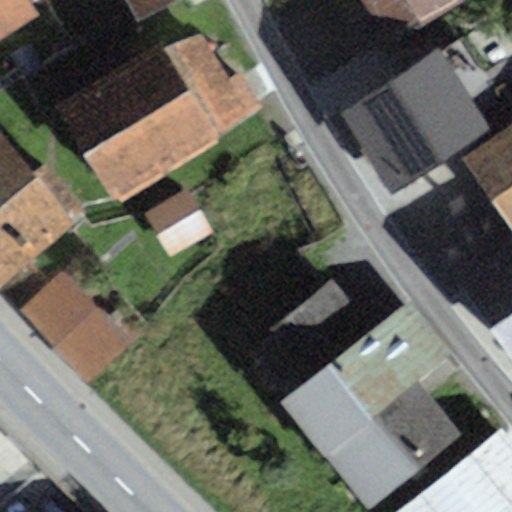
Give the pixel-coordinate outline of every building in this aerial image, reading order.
[(0,0),(0,36),(33,16),(23,0),(0,0)] [(132,0),(140,15),(168,0),(132,0)] [(364,0),(387,37),(419,18),(423,27),(464,0),(364,0)] [(164,48),(160,43),(60,106),(115,197),(264,112),(240,70),(227,77),(202,34),(164,48)] [(457,38),(341,113),(391,190),(507,114),(457,38)] [(511,125),(465,156),(511,227),(511,125)] [(30,173),(0,136),(0,280),(86,210),(45,160),(30,173)] [(190,205),(151,225),(170,260),(208,240),(190,205)] [(511,252),(465,285),(511,351),(511,252)] [(79,253),(21,311),(89,379),(136,333),(105,302),(116,290),(79,253)] [(310,380),(374,330),(334,279),(270,328),(310,380)] [(310,380),(285,401),(330,457),(421,384),(456,357),(410,300),(374,330),(310,380)] [(421,384),(330,457),(371,507),(410,475),(417,483),(432,471),(427,463),(462,435),(421,384)] [(511,511),(511,443),(501,431),(398,511),(511,511)]
